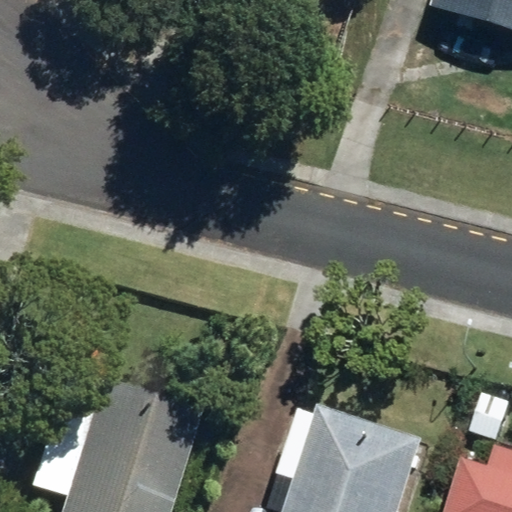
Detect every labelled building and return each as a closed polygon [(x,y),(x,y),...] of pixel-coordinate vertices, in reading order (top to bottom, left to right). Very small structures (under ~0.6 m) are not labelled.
[(270,0),(303,11),(306,0),(270,0)] [(511,37),(511,0),(438,0),(434,13),(511,37)] [(54,511),(161,511),(192,414),(57,372),(23,482),(60,495),(54,511)] [(468,429),(494,439),(507,399),(481,391),(468,429)] [(396,511),(420,439),(316,406),(313,416),(298,412),(276,476),(293,481),(283,511),(396,511)] [(511,511),(511,451),(493,446),(487,467),(460,459),(443,511),(511,511)]
